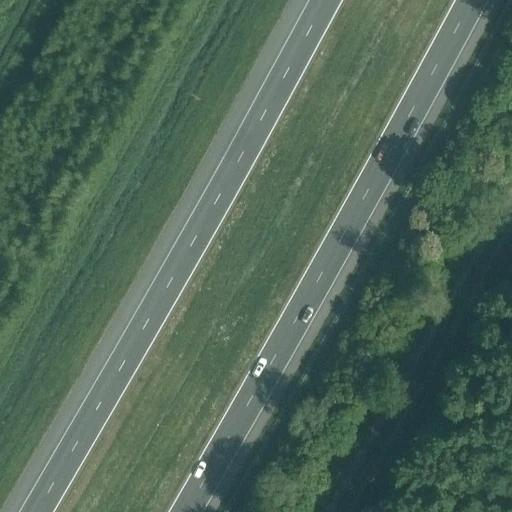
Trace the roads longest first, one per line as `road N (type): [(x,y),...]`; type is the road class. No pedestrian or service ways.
road 1 (motorway): [(326,0),(35,511)]
road 2 (motorway): [(183,511),(470,0)]
